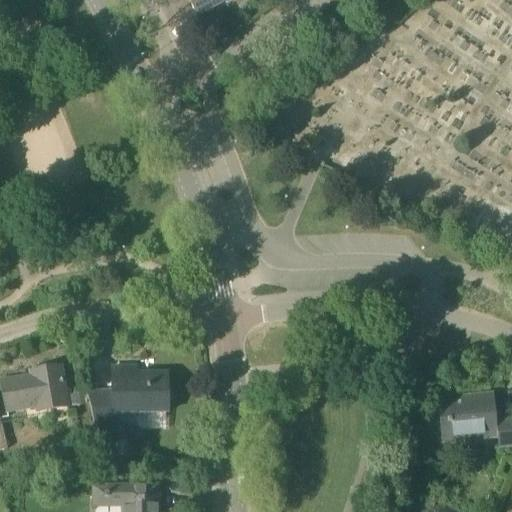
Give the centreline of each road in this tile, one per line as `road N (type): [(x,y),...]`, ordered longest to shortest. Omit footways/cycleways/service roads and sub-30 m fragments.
road 1 (residential): [(225,319),(424,311),(511,338)]
road 2 (residential): [(225,319),(203,232),(147,101)]
road 3 (residential): [(0,334),(63,315),(225,319)]
road 4 (residential): [(222,511),(233,411),(225,319)]
road 5 (residential): [(308,0),(147,101)]
